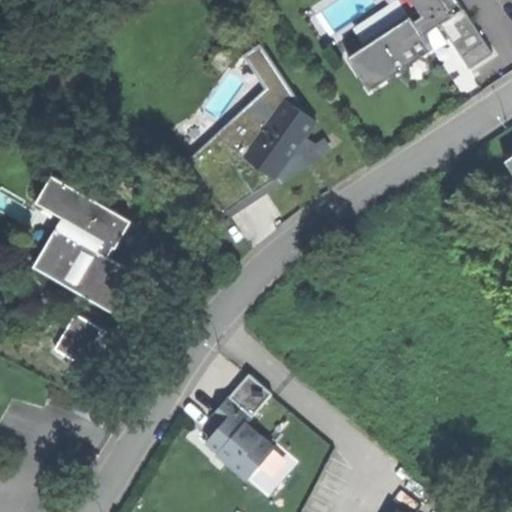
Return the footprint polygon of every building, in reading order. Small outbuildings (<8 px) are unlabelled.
[(346,51),(368,86),(407,61),(433,45),(425,32),(441,21),(462,52),(485,37),(461,0),(414,0),(418,5),(346,51)] [(285,96),(291,100),(299,96),(260,41),(244,51),(266,85),(192,154),(227,207),(276,173),(239,149),(252,129),(260,134),(285,96)] [(276,173),(279,175),(297,148),(317,117),(291,100),(285,96),(260,134),(252,129),(239,149),(276,173)] [(34,259),(114,300),(126,275),(134,259),(109,246),(130,206),(50,165),(36,193),(61,206),(34,259)] [(247,365),(214,409),(222,415),(210,430),(232,447),(227,453),(248,469),(274,436),(247,415),(271,384),(247,365)]
